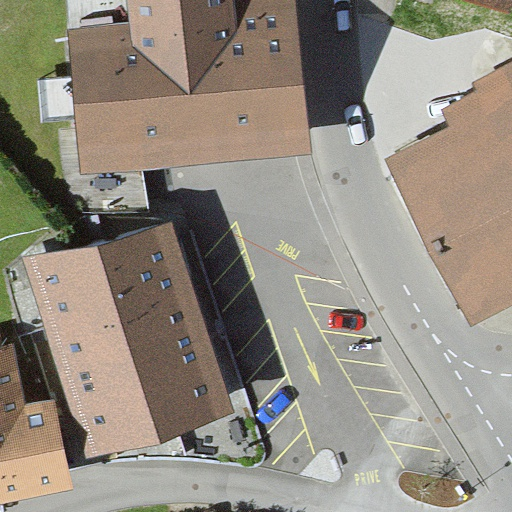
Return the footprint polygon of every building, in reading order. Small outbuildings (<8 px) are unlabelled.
[(126,0),(129,26),(69,31),(81,173),(310,153),(296,0),(126,0)] [(511,0),(477,0),(510,12),(511,5),(511,0)] [(448,131),(387,161),(470,327),(511,306),(511,63),(472,83),(476,91),(438,110),(448,131)] [(24,265),(81,457),(231,413),(174,221),(24,265)] [(0,506),(74,492),(56,401),(23,408),(11,347),(0,349),(0,506)]
